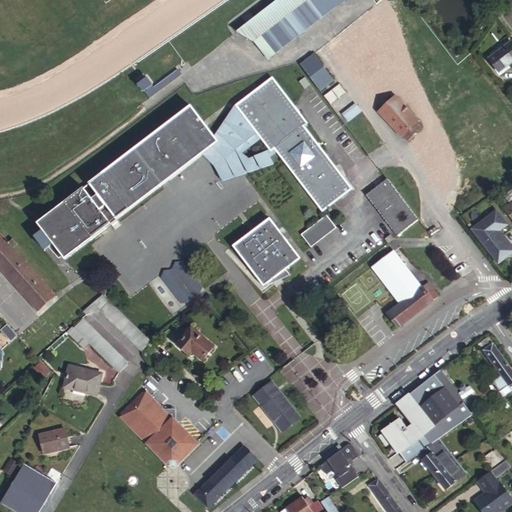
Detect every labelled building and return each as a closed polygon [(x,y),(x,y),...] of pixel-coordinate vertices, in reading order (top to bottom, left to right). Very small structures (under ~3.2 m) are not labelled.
[(276,0),(237,31),(253,43),(255,42),(309,0),(276,0)] [(309,0),(255,42),(270,59),(346,0),(309,0)] [(511,42),(489,60),(499,72),(511,61),(511,42)] [(317,53),(303,64),(324,90),(338,80),(317,53)] [(147,79),(139,85),(149,98),(180,75),(176,70),(153,86),(147,79)] [(352,190),(305,128),(309,125),(274,79),(237,107),(261,139),(271,152),(272,153),(276,150),(278,153),(324,213),(352,190)] [(396,97),(379,113),(402,137),(402,136),(407,141),(415,133),(422,126),(418,122),(419,121),(396,97)] [(349,122),(362,112),(356,103),(343,114),(349,122)] [(67,259),(201,156),(219,142),(215,137),(192,106),(39,223),(55,244),(50,247),(52,249),(59,253),(61,251),(67,259)] [(221,183),(272,167),(269,160),(278,153),(276,150),(272,153),(271,152),(249,161),(242,156),(261,139),(237,107),(234,110),(215,137),(219,142),(201,156),(214,169),(221,183)] [(366,197),(392,231),(398,226),(403,234),(418,223),(386,181),(366,197)] [(497,212),(473,230),(484,245),(509,226),(497,212)] [(328,216),(302,236),(312,248),(338,229),(328,216)] [(264,287),(268,284),(269,285),(291,275),(286,270),(301,259),(270,219),(234,247),(264,287)] [(392,231),(398,238),(403,234),(398,226),(392,231)] [(0,235),(0,269),(32,304),(49,289),(13,250),(10,247),(8,245),(0,235)] [(390,235),(384,240),(388,245),(394,241),(390,235)] [(8,245),(10,247),(13,250),(19,245),(14,240),(8,245)] [(398,328),(439,295),(428,282),(421,287),(392,252),(371,269),(400,304),(387,315),(398,328)] [(151,288),(150,289),(171,316),(174,315),(176,313),(178,312),(182,308),(184,307),(189,305),(193,299),(197,298),(198,298),(200,297),(201,295),(204,291),(183,264),(182,264),(179,265),(177,266),(175,267),(173,268),(171,271),(170,272),(164,275),(160,280),(157,282),(155,282),(154,283),(153,284),(151,288)] [(32,304),(39,312),(56,297),(49,289),(32,304)] [(86,317),(108,302),(102,295),(83,313),(86,317)] [(141,351),(149,343),(108,302),(101,310),(141,351)] [(85,320),(75,330),(76,332),(88,344),(119,376),(129,365),(85,320)] [(22,340),(9,325),(3,330),(17,344),(22,340)] [(174,345),(187,356),(191,351),(194,354),(203,361),(214,346),(191,329),(189,331),(187,329),(174,345)] [(88,344),(76,332),(71,337),(83,348),(88,344)] [(491,335),(479,345),(501,376),(492,383),(507,403),(511,398),(511,388),(510,386),(511,384),(511,366),(499,349),(501,348),(491,335)] [(43,378),(49,373),(41,363),(35,368),(43,378)] [(429,444),(433,441),(433,440),(470,413),(458,395),(440,370),(408,394),(433,425),(421,435),(429,444)] [(67,390),(97,398),(103,377),(72,371),(67,390)] [(283,434),(301,420),(273,385),(255,398),(262,407),(265,405),(271,412),(268,415),(270,418),(273,415),(279,423),(276,426),(283,434)] [(173,462),(196,439),(172,415),(163,407),(145,390),(142,393),(140,392),(119,413),(168,462),(173,462)] [(470,413),(471,414),(482,406),(471,391),(467,395),(464,391),(458,395),(470,413)] [(433,425),(408,394),(397,403),(409,419),(412,423),(418,431),(421,435),(433,425)] [(262,407),(268,415),(271,412),(265,405),(262,407)] [(172,407),(163,407),(172,415),(172,407)] [(119,413),(116,416),(167,465),(176,465),(199,442),(196,439),(173,462),(168,462),(119,413)] [(270,418),(276,426),(279,423),(273,415),(270,418)] [(417,453),(429,444),(421,435),(418,431),(412,423),(406,427),(398,417),(382,429),(405,461),(417,453)] [(42,460),(67,453),(63,435),(38,441),(42,460)] [(447,489),(465,474),(438,437),(433,441),(429,444),(417,453),(447,489)] [(195,495),(207,507),(256,459),(243,446),(195,495)] [(493,449),(480,458),(488,470),(501,460),(493,449)] [(481,498),(480,495),(473,500),(480,511),(496,511),(504,507),(504,509),(511,503),(511,502),(496,479),(510,469),(505,461),(476,482),(484,493),(485,495),(481,498)] [(14,465),(9,462),(4,471),(9,474),(14,465)] [(40,511),(55,485),(24,465),(1,507),(9,511),(40,511)] [(18,467),(14,465),(9,474),(13,476),(18,467)] [(336,468),(322,479),(332,493),(346,482),(336,468)] [(402,511),(393,497),(379,479),(373,484),(375,487),(372,490),(388,511),(402,511)] [(302,496),(278,511),(313,511),(308,505),(312,502),(308,496),(304,499),(302,496)] [(337,511),(329,498),(321,503),(326,510),(327,511),(337,511)]
